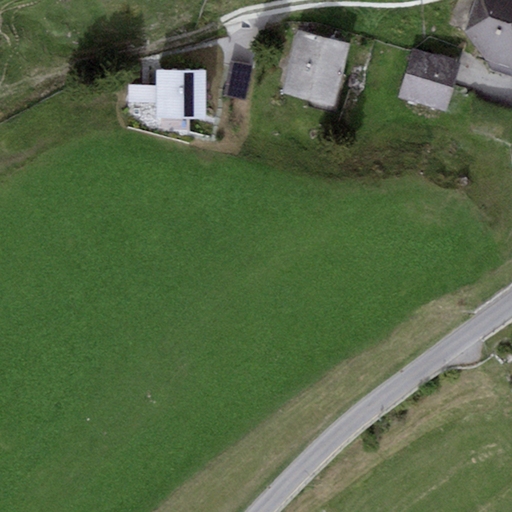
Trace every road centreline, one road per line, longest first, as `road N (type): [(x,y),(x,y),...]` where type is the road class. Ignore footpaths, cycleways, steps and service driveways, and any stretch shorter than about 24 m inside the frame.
road 1 (tertiary): [(511,302),(322,448),(260,511)]
road 2 (track): [(114,60),(245,13),(338,0)]
